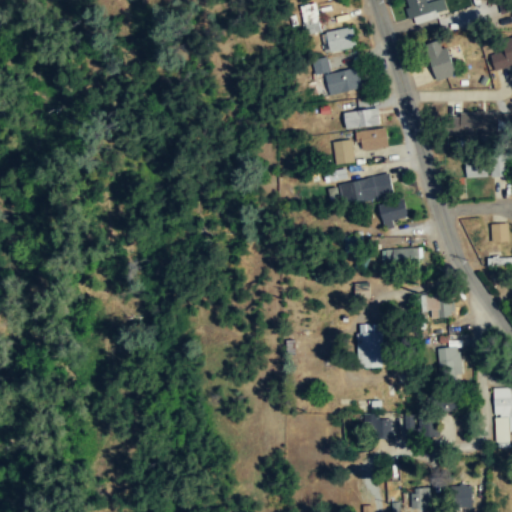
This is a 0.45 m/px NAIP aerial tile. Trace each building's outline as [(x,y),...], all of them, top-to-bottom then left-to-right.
[(446,9),(441,0),(437,0),(429,5),(426,0),(407,0),(404,2),(416,25),(446,9)] [(300,6),(305,33),(320,31),(315,3),(300,6)] [(355,46),(351,26),(320,32),(324,52),(355,46)] [(511,37),(501,40),(504,52),(490,55),(494,71),(511,66),(511,37)] [(449,43),(428,43),(428,75),(449,75),(449,43)] [(341,69),(339,55),(312,59),(314,73),(341,69)] [(327,93),(363,89),(361,69),(325,72),(327,93)] [(345,127),(379,125),(378,108),(344,111),(345,127)] [(494,113),(456,113),(456,132),(494,132),(494,113)] [(357,149),(386,148),(386,129),(356,130),(357,149)] [(331,142),(335,165),(355,162),(351,139),(331,142)] [(508,176),(508,154),(488,154),(488,157),(465,157),(465,177),(489,176),(508,176)] [(394,194),(389,173),(338,184),(343,206),(394,194)] [(378,205),(384,226),(408,221),(403,199),(378,205)] [(489,225),(491,243),(509,241),(507,223),(489,225)] [(383,250),(383,265),(419,265),(419,250),(383,250)] [(487,267),(511,267),(511,258),(487,258),(487,267)] [(355,298),(368,298),(368,283),(355,283),(355,298)] [(431,318),(452,318),(451,296),(421,296),(421,311),(431,311),(431,318)] [(357,324),(358,368),(382,368),(381,323),(357,324)] [(457,346),(435,350),(440,377),(462,374),(457,346)] [(511,388),(492,389),(495,447),(511,447),(511,436),(511,435),(511,388)] [(431,410),(456,410),(456,396),(431,396),(431,410)] [(420,420),(420,436),(435,436),(435,420),(420,420)] [(390,421),(373,421),(373,439),(390,439),(390,421)] [(398,478),(398,464),(382,464),(382,479),(398,478)] [(471,487),(451,487),(451,508),(471,508),(471,487)] [(429,490),(409,490),(409,508),(429,508),(429,490)]
